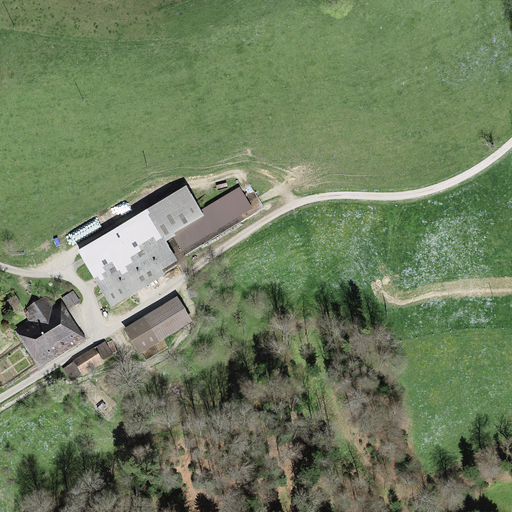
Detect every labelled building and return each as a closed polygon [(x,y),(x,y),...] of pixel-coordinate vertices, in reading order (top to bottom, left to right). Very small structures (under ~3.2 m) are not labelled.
[(200,214),(186,190),(80,254),(112,306),(162,276),(155,265),(250,209),(240,191),(200,214)] [(24,313),(33,327),(58,312),(54,306),(53,306),(47,298),(24,313)] [(62,316),(73,310),(66,298),(55,304),(62,316)] [(177,304),(129,333),(140,351),(188,322),(177,304)] [(60,355),(79,343),(58,312),(33,327),(23,334),(39,360),(56,349),(60,355)] [(69,382),(109,356),(102,345),(62,372),(69,382)] [(105,391),(118,383),(113,375),(100,383),(105,391)]
